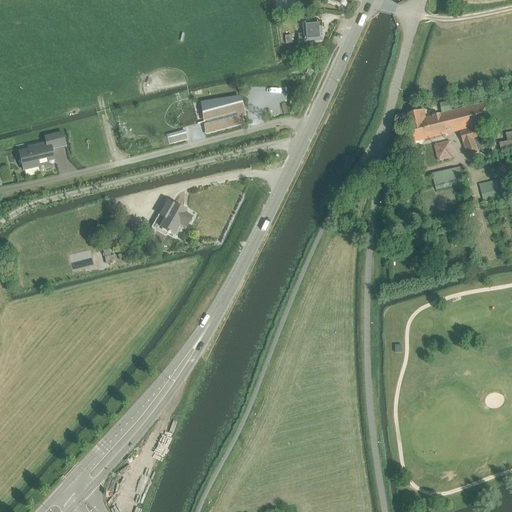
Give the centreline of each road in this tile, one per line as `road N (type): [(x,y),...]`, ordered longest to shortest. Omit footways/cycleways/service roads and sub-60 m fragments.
road 1 (secondary): [(213,316),(372,0)]
road 2 (secondary): [(213,316),(73,479)]
road 3 (secondary): [(91,487),(163,404),(213,316)]
road 4 (residential): [(383,137),(414,15)]
